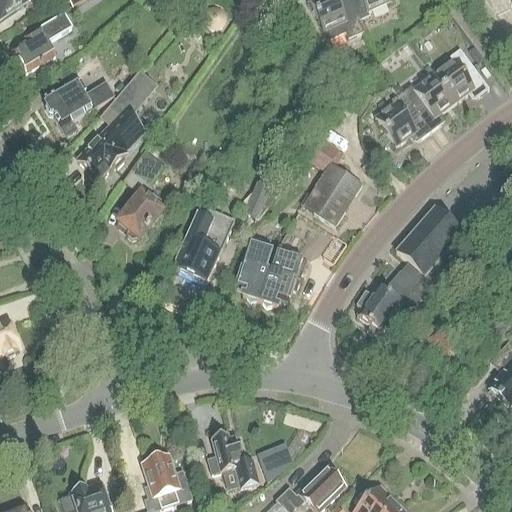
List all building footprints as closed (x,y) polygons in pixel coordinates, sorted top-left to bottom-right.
[(0,0),(0,22),(33,0),(0,0)] [(64,0),(71,10),(85,0),(64,0)] [(359,26),(346,0),(318,0),(308,5),(326,44),(345,36),(348,42),(363,35),(359,26)] [(346,0),(359,26),(368,21),(366,17),(388,7),(385,0),(346,0)] [(288,5),(281,8),(284,16),(291,12),(288,5)] [(204,21),(203,23),(204,25),(204,27),(205,28),(206,30),(207,31),(209,32),(210,33),(212,33),(214,34),(216,33),(217,33),(219,32),(220,31),(222,30),(223,28),(224,27),(224,25),(224,23),(224,22),(224,20),(223,18),(222,17),(221,15),(219,14),(218,13),(216,13),(214,13),(212,13),(210,13),(209,14),(207,15),(206,16),(205,18),(204,19),(204,21)] [(46,46),(69,32),(62,20),(25,42),(27,46),(11,55),(24,78),(55,61),(46,46)] [(474,51),(467,55),(476,67),(482,63),(474,51)] [(452,66),(433,79),(454,108),(473,94),(478,101),(488,94),(459,54),(448,62),(452,66)] [(125,157),(144,138),(129,124),(157,91),(139,77),(100,123),(107,130),(93,145),(95,146),(77,165),(98,186),(112,172),(114,174),(124,165),(121,162),(125,157)] [(441,129),(435,121),(454,108),(433,79),(414,94),(411,90),(401,97),(430,136),(441,129)] [(105,87),(85,99),(76,85),(43,105),(64,141),(75,134),(71,127),(84,119),(82,118),(113,99),(105,87)] [(395,88),(392,91),(398,100),(401,97),(395,88)] [(420,144),(430,136),(401,97),(398,100),(391,105),(393,108),(374,123),(395,151),(415,137),(420,144)] [(325,177),(329,169),(338,156),(317,142),(304,162),(325,177)] [(126,210),(129,212),(116,228),(138,246),(167,211),(147,194),(164,173),(144,157),(123,187),(136,198),(126,210)] [(361,190),(329,169),(325,177),(303,211),(335,232),(361,190)] [(257,189),(243,218),(257,223),(278,198),(257,189)] [(172,276),(205,291),(234,227),(201,212),(172,276)] [(367,334),(376,340),(380,335),(382,337),(385,333),(394,339),(407,320),(456,264),(472,246),(462,238),(434,213),(394,256),(408,268),(384,295),(376,289),(370,299),(365,295),(357,309),(361,312),(356,320),(370,329),(367,334)] [(260,254),(261,249),(248,245),(233,293),(243,296),(241,303),(259,309),(274,258),(260,254)] [(275,314),(277,307),(287,310),(291,297),(296,299),(306,268),(274,258),(259,309),(275,314)] [(430,335),(418,351),(429,360),(431,357),(449,370),(468,344),(449,330),(453,325),(452,324),(464,308),(452,300),(441,316),(439,315),(431,327),(435,329),(430,335)] [(0,329),(0,362),(20,354),(8,326),(0,329)] [(501,376),(487,391),(509,410),(511,406),(511,358),(498,374),(501,376)] [(210,443),(215,461),(205,464),(210,480),(234,473),(239,492),(256,487),(252,472),(248,473),(244,460),(241,461),(237,446),(232,447),(231,443),(227,444),(225,439),(210,443)] [(270,473),(291,464),(284,448),(263,456),(270,473)] [(145,511),(169,511),(172,511),(168,499),(186,493),(182,477),(173,480),(168,463),(165,464),(145,470),(142,471),(148,492),(144,493),(148,505),(143,506),(145,511)] [(287,493),(274,505),(276,506),(281,511),(325,511),(347,492),(336,481),(328,472),(319,481),(304,495),(300,492),(293,499),(287,493)] [(69,499),(70,502),(60,505),(62,511),(110,511),(109,508),(107,509),(100,489),(69,499)] [(392,511),(395,510),(379,493),(359,511),(392,511)]
